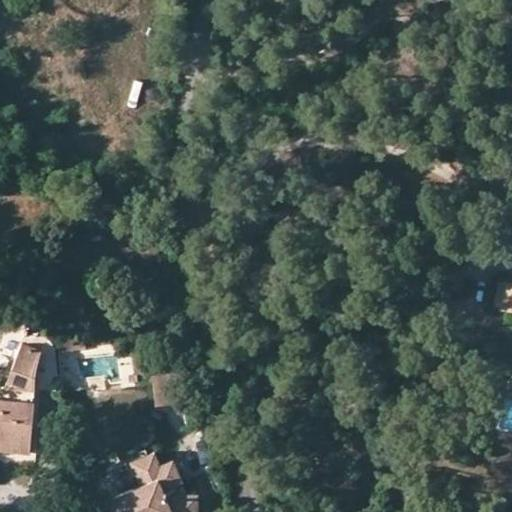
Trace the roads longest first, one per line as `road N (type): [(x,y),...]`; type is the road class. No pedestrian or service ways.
road 1 (residential): [(198,0),(179,98),(175,182),(248,511)]
road 2 (unknown): [(180,226),(286,154),(367,144),(442,183),(511,252)]
